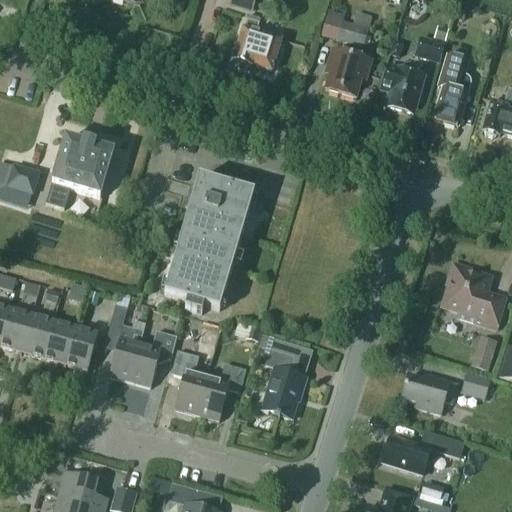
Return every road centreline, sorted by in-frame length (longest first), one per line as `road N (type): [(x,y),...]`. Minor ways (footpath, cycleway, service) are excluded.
road 1 (tertiary): [(414,201),(367,166),(0,59)]
road 2 (tertiary): [(319,490),(403,215),(414,201)]
road 3 (residential): [(319,490),(99,440)]
